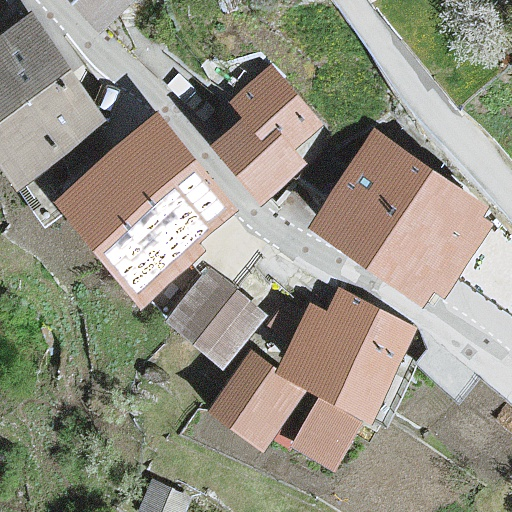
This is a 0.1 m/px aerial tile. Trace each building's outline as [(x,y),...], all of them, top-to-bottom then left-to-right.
[(80,0),(107,32),(145,0),(80,0)] [(28,13),(0,32),(0,155),(19,183),(104,126),(28,13)] [(242,116),(214,140),(266,198),(307,162),(293,147),(319,124),(268,68),(229,102),(242,116)] [(151,111),(50,194),(136,299),(237,217),(151,111)] [(489,214),(367,134),(310,220),(431,300),(449,274),(477,231),(489,214)] [(511,262),(477,231),(449,274),(511,321),(511,262)] [(202,271),(162,326),(222,368),(262,313),(202,271)] [(414,330),(337,289),(326,309),(307,299),(273,363),(369,414),(414,330)] [(247,348),(208,402),(263,442),(302,388),(247,348)] [(309,394),(283,438),(330,467),(357,423),(309,394)] [(152,482),(137,511),(185,511),(191,500),(152,482)]
